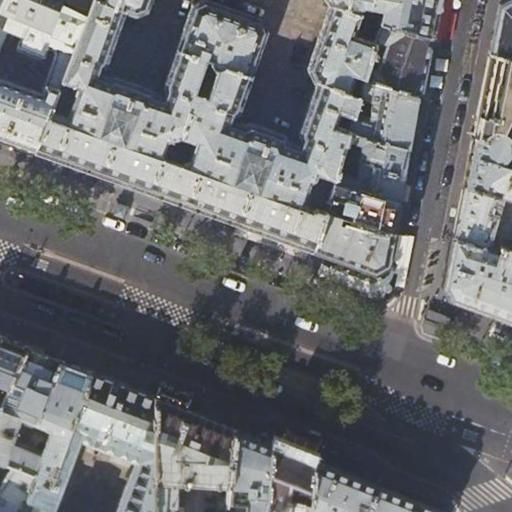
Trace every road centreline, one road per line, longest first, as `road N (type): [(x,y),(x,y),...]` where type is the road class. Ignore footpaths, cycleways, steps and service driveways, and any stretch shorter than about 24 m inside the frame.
road 1 (primary): [(10,214),(400,356)]
road 2 (residential): [(473,0),(400,356)]
road 3 (secondary): [(400,356),(484,511)]
